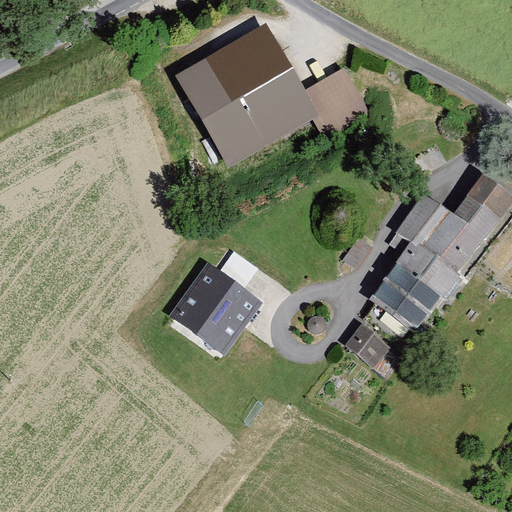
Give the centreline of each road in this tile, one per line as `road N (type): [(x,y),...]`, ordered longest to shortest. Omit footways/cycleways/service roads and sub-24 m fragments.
road 1 (unclassified): [(300,0),(511,119)]
road 2 (tertiary): [(0,65),(119,0)]
